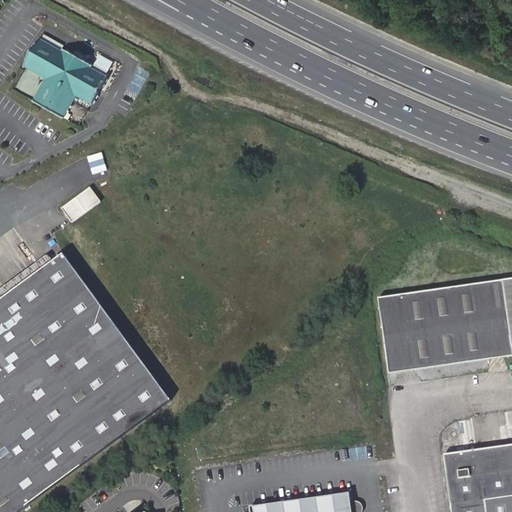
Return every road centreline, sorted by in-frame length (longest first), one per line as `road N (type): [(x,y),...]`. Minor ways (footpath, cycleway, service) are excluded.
road 1 (motorway): [(511,112),(266,0)]
road 2 (motorway): [(278,49),(511,152)]
road 3 (motorway): [(143,0),(278,49)]
